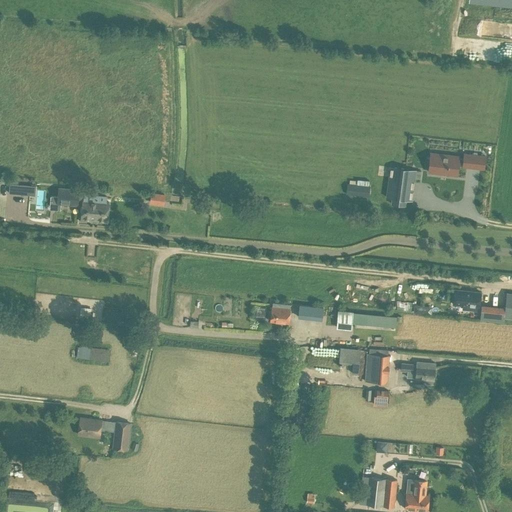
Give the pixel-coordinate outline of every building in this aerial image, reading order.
[(426,131),(425,147),(458,148),(458,132),(426,131)] [(434,154),(432,171),(438,172),(440,172),(439,174),(447,174),(447,173),(456,174),(457,165),(463,165),(463,166),(484,169),(485,156),(464,153),(463,160),(457,159),(458,157),(434,154)] [(391,167),(387,197),(393,198),(392,204),(405,205),(405,200),(411,200),(415,170),(391,167)] [(311,177),(311,187),(327,187),(327,177),(311,177)] [(35,195),(36,186),(17,184),(16,193),(35,195)] [(348,184),(346,194),(367,196),(368,186),(348,184)] [(83,205),(81,219),(106,221),(108,201),(79,199),(80,187),(59,186),(58,203),(83,205)] [(169,201),(170,194),(151,191),(150,199),(169,201)] [(200,198),(199,206),(207,207),(208,199),(200,198)] [(480,306),(481,291),(453,289),(452,303),(462,304),(462,309),(474,309),(474,306),(480,306)] [(91,307),(80,305),(78,317),(89,319),(91,307)] [(299,305),(297,317),(321,320),(323,307),(299,305)] [(414,305),(413,313),(431,314),(431,307),(414,305)] [(271,306),(269,322),(289,323),(290,308),(271,306)] [(480,307),(479,318),(500,320),(501,309),(480,307)] [(337,312),(337,321),(395,326),(396,317),(337,312)] [(90,351),(89,358),(107,360),(108,350),(90,348),(89,351),(90,351)] [(369,355),(367,382),(387,383),(389,356),(388,356),(388,351),(370,349),(369,355)] [(339,350),(338,364),(359,365),(360,351),(339,350)] [(401,364),(401,371),(407,371),(407,377),(433,380),(435,363),(428,363),(428,366),(416,365),(416,366),(412,366),(412,365),(401,364)] [(376,390),(376,398),(387,399),(387,390),(376,390)] [(78,418),(76,436),(91,437),(90,443),(96,444),(98,421),(78,418)] [(117,421),(114,448),(130,449),(133,422),(117,421)] [(388,442),(377,441),(376,451),(387,452),(388,442)] [(361,482),(358,504),(383,506),(383,505),(394,506),(396,480),(367,477),(367,483),(361,482)] [(427,511),(429,495),(425,495),(426,481),(415,480),(413,494),(405,493),(404,509),(427,511)]
